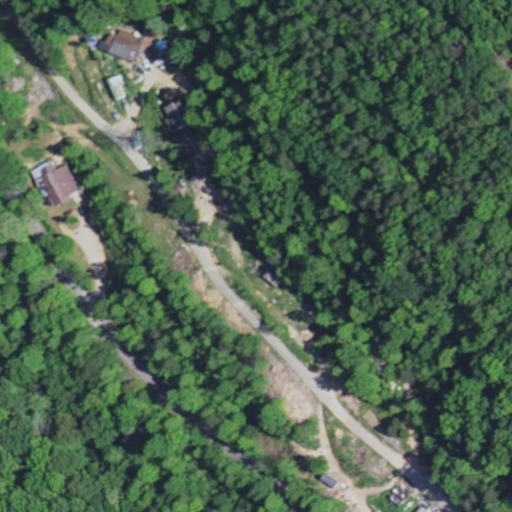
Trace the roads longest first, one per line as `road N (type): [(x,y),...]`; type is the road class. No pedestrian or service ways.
road 1 (residential): [(4,0),(62,82),(159,190),(235,302),(443,511)]
road 2 (residential): [(312,511),(132,359),(0,176)]
